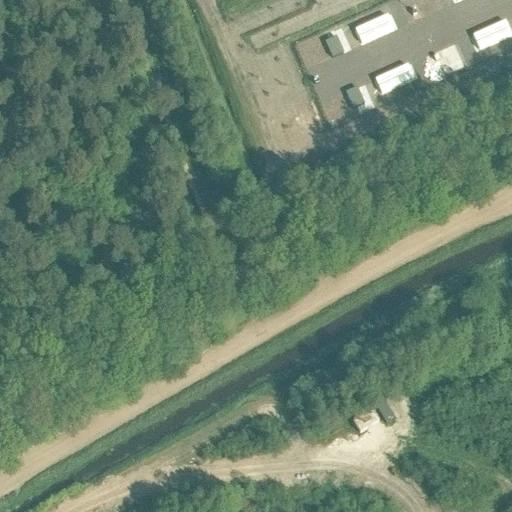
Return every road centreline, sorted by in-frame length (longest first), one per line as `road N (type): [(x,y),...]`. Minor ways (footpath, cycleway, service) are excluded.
road 1 (track): [(223,351),(511,200)]
road 2 (track): [(0,481),(223,351)]
